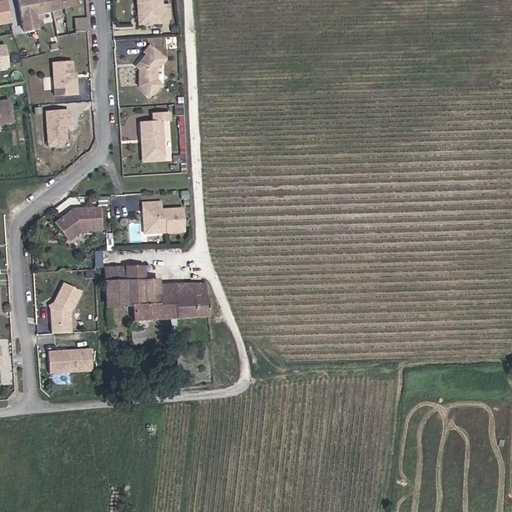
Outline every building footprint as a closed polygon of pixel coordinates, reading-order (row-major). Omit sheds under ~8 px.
[(10,0),(0,0),(0,24),(13,24),(10,0)] [(20,0),(24,29),(39,27),(37,15),(53,11),(50,0),(20,0)] [(76,0),(50,0),(53,11),(77,6),(76,0)] [(167,19),(175,18),(174,3),(167,3),(166,0),(129,0),(130,3),(134,3),(135,13),(143,20),(167,19)] [(168,23),(167,19),(143,20),(135,13),(134,3),(130,3),(131,25),(168,23)] [(91,20),(78,22),(80,35),(92,33),(91,20)] [(47,42),(29,44),(30,54),(49,52),(47,42)] [(0,70),(12,69),(8,43),(0,43),(0,70)] [(155,46),(149,53),(152,54),(145,63),(145,65),(143,65),(142,84),(152,97),(167,86),(162,80),(162,69),(171,59),(155,46)] [(26,61),(20,61),(22,78),(28,77),(26,61)] [(75,62),(56,63),(58,97),(81,95),(80,86),(77,87),(75,62)] [(6,102),(9,125),(15,124),(12,101),(6,102)] [(6,102),(0,102),(0,126),(9,125),(6,102)] [(72,111),(50,113),(53,148),(65,147),(71,140),(70,126),(74,126),(72,111)] [(173,123),(173,113),(155,114),(155,122),(142,123),(143,141),(148,141),(148,154),(155,160),(168,159),(166,123),(173,123)] [(148,141),(143,141),(145,160),(155,160),(148,154),(148,141)] [(193,190),(186,191),(186,199),(194,198),(193,190)] [(164,201),(146,202),(146,210),(150,210),(150,222),(158,229),(170,228),(170,232),(188,231),(187,208),(165,209),(164,201)] [(104,229),(102,207),(77,209),(58,223),(70,241),(84,231),(104,229)] [(147,233),(170,232),(170,228),(158,229),(150,222),(150,210),(146,210),(147,233)] [(146,320),(157,320),(159,320),(159,327),(164,327),(164,319),(210,317),(209,296),(208,295),(207,284),(197,285),(198,301),(177,302),(177,286),(158,286),(157,281),(143,281),(142,267),(128,268),(129,283),(130,304),(131,305),(145,305),(146,320)] [(104,269),(104,285),(129,283),(128,268),(104,269)] [(51,308),(53,332),(73,330),(72,312),(83,291),(66,282),(51,308)] [(129,283),(104,285),(105,305),(130,304),(129,283)] [(198,301),(197,285),(177,286),(177,302),(198,301)] [(145,338),(145,330),(133,331),(133,339),(145,338)] [(93,347),(50,350),(52,372),(95,369),(93,347)]
